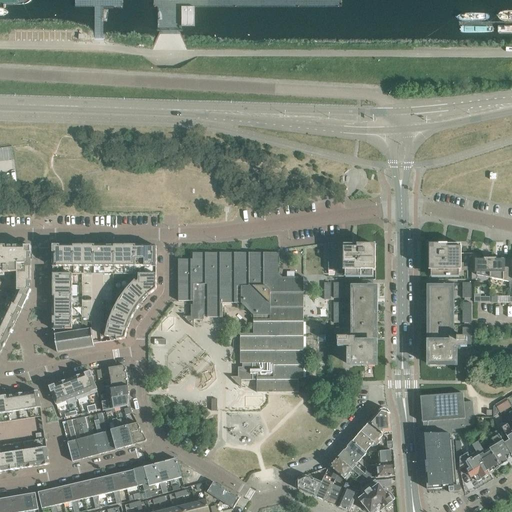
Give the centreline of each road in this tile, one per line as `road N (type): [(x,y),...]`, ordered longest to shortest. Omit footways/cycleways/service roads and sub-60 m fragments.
road 1 (tertiary): [(401,207),(411,495)]
road 2 (tertiary): [(275,114),(0,104)]
road 3 (residential): [(168,234),(401,207)]
road 4 (residential): [(0,483),(72,471),(162,439)]
road 5 (residential): [(279,494),(290,472),(324,459),(373,404),(375,388)]
road 6 (residential): [(0,383),(140,350)]
road 7 (residential): [(140,350),(141,327),(168,291),(168,234)]
road 8 (residential): [(43,236),(168,234)]
road 9 (tertiary): [(398,110),(275,114)]
